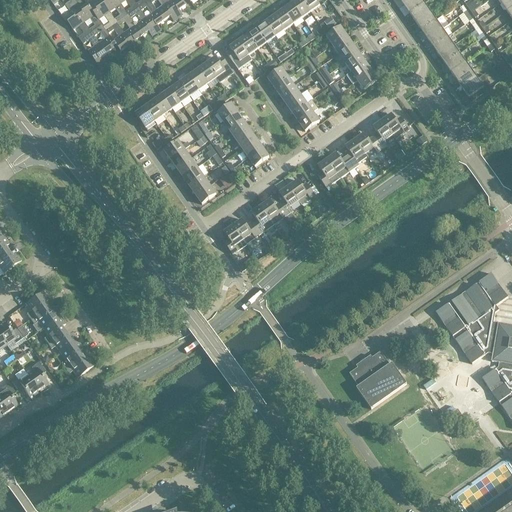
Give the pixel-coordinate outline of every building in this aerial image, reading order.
[(74,0),(72,0),(69,2),(85,25),(91,21),(95,27),(90,31),(92,34),(103,26),(100,22),(88,5),(79,11),(78,10),(80,8),(74,0)] [(127,16),(126,13),(121,7),(116,0),(105,0),(102,3),(110,14),(116,10),(121,17),(115,21),(117,24),(127,16)] [(116,0),(121,7),(127,3),(131,9),(126,13),(127,16),(138,8),(136,6),(132,0),(116,0)] [(149,1),(148,0),(140,0),(142,2),(136,6),(138,8),(149,1)] [(178,19),(168,4),(164,0),(150,0),(149,1),(152,5),(158,1),(162,8),(157,12),(164,22),(172,16),(174,17),(171,19),(174,22),(178,19)] [(186,6),(181,0),(173,0),(168,4),(178,19),(183,16),(180,13),(178,14),(177,13),(186,6)] [(310,13),(301,0),(297,0),(292,4),(302,19),(310,13)] [(315,0),(301,0),(310,13),(320,6),(315,0)] [(424,4),(421,0),(412,0),(404,6),(409,15),(424,4)] [(511,8),(511,0),(507,0),(501,5),(506,13),(511,8)] [(164,22),(157,12),(152,5),(149,1),(138,8),(141,13),(147,9),(152,15),(146,19),(156,34),(161,31),(159,28),(156,30),(155,28),(164,22)] [(92,34),(90,31),(85,25),(69,2),(65,5),(71,15),(73,13),(75,15),(66,21),(74,32),(80,28),(84,35),(79,39),(81,42),(92,34)] [(92,2),(88,5),(100,22),(105,18),(110,25),(104,29),(106,31),(117,24),(115,21),(110,14),(102,3),(93,9),(92,7),(94,6),(92,2)] [(302,19),(292,4),(283,11),(293,25),(302,19)] [(430,12),(424,4),(409,15),(415,23),(430,12)] [(142,37),(149,33),(152,38),(156,34),(146,19),(141,13),(138,8),(127,16),(130,20),(136,16),(141,23),(135,27),(142,37)] [(293,25),(283,11),(274,17),(284,31),(293,25)] [(436,21),(430,12),(415,23),(421,31),(436,21)] [(142,37),(135,27),(130,20),(127,16),(117,24),(120,28),(125,24),(130,31),(124,35),(135,50),(139,46),(137,43),(135,45),(134,43),(142,37)] [(284,31),(274,17),(265,23),(275,37),(284,31)] [(330,19),(325,22),(320,26),(322,29),(325,33),(335,25),(330,19)] [(442,29),(436,21),(421,31),(427,40),(442,29)] [(275,37),(265,23),(256,29),(266,44),(275,37)] [(135,50),(124,35),(120,28),(117,24),(106,31),(109,36),(114,32),(119,39),(114,42),(121,52),(129,46),(130,48),(128,49),(130,53),(135,50)] [(109,36),(106,31),(104,29),(103,26),(92,34),(95,38),(100,34),(105,41),(99,45),(106,55),(115,49),(116,51),(114,52),(116,56),(121,52),(114,42),(109,36)] [(326,38),(333,47),(347,37),(340,27),(326,38)] [(266,44),(256,29),(247,36),(258,50),(266,44)] [(448,38),(442,29),(427,40),(433,48),(448,38)] [(106,55),(99,45),(95,38),(92,34),(81,42),(84,46),(89,42),(94,49),(88,53),(99,68),(104,64),(101,61),(99,63),(98,61),(106,55)] [(258,50),(247,36),(239,42),(249,56),(258,50)] [(353,45),(347,37),(333,47),(339,56),(353,45)] [(454,46),(448,38),(433,48),(439,57),(454,46)] [(252,61),(249,56),(239,42),(229,48),(233,54),(228,57),(238,71),(252,61)] [(359,54),(353,45),(339,56),(345,64),(359,54)] [(460,54),(454,46),(439,57),(445,65),(460,54)] [(366,63),(359,54),(345,64),(351,73),(366,63)] [(466,63),(460,54),(445,65),(451,73),(466,63)] [(215,58),(206,65),(216,79),(220,84),(234,74),(224,60),(219,64),(215,58)] [(372,72),(366,63),(351,73),(346,77),(353,85),(358,82),(372,72)] [(472,71),(466,63),(451,73),(457,82),(472,71)] [(216,79),(206,65),(197,71),(207,85),(216,79)] [(267,79),(274,88),(288,78),(282,69),(267,79)] [(207,85),(197,71),(189,77),(199,91),(207,85)] [(478,79),(472,71),(457,82),(462,90),(478,79)] [(378,81),(372,72),(358,82),(364,91),(378,81)] [(199,91),(189,77),(180,83),(190,98),(199,91)] [(294,87),(288,78),(274,88),(280,97),(294,87)] [(484,88),(478,79),(462,90),(469,99),(484,88)] [(190,98),(180,83),(171,90),(181,104),(190,98)] [(301,96),(294,87),(280,97),(286,106),(301,96)] [(181,104),(171,90),(162,96),(172,110),(181,104)] [(218,100),(219,102),(221,105),(230,99),(226,94),(218,100)] [(172,110),(162,96),(153,102),(163,116),(172,110)] [(307,105),(301,96),(286,106),(292,115),(307,105)] [(312,101),(307,105),(292,115),(299,123),(313,113),(318,110),(312,101)] [(163,116),(153,102),(144,108),(154,123),(163,116)] [(217,114),(224,124),(238,113),(231,104),(217,114)] [(154,123),(144,108),(135,115),(145,129),(154,123)] [(244,122),(238,113),(224,124),(230,132),(244,122)] [(319,122),(313,113),(299,123),(305,133),(319,122)] [(391,115),(382,122),(392,136),(401,130),(405,134),(410,131),(402,120),(397,124),(391,115)] [(250,131),(244,122),(230,132),(236,141),(250,131)] [(392,136),(382,122),(373,128),(379,137),(375,140),(382,150),(387,147),(383,142),(392,136)] [(257,140),(250,131),(236,141),(242,150),(257,140)] [(364,135),(355,141),(365,155),(374,149),(377,154),(382,150),(375,140),(370,143),(364,135)] [(422,137),(416,141),(420,146),(426,142),(422,137)] [(159,140),(152,144),(157,151),(163,146),(161,142),(159,140)] [(263,149),(257,140),(242,150),(248,159),(263,149)] [(365,155),(355,141),(346,148),(352,156),(347,160),(354,170),(359,166),(356,162),(365,155)] [(164,152),(170,161),(185,151),(178,142),(164,152)] [(269,158),(263,149),(248,159),(255,168),(269,158)] [(191,160),(185,151),(170,161),(177,170),(191,160)] [(327,161),(337,175),(340,180),(354,170),(347,160),(342,163),(336,154),(327,161)] [(197,168),(191,160),(177,170),(183,179),(197,168)] [(337,175),(327,161),(318,167),(324,176),(319,179),(326,189),(331,186),(328,181),(337,175)] [(204,177),(197,168),(183,179),(189,187),(204,177)] [(228,175),(222,180),(227,187),(234,183),(228,175)] [(210,186),(204,177),(189,187),(195,196),(210,186)] [(297,181),(288,188),(298,202),(307,196),(311,200),(316,197),(308,187),(304,190),(297,181)] [(216,195),(210,186),(195,196),(202,205),(216,195)] [(298,202),(288,188),(279,194),(285,203),(281,206),(288,216),(293,213),(290,208),(298,202)] [(270,201),(261,207),(271,222),(280,215),(283,220),(288,216),(281,206),(276,210),(270,201)] [(271,222),(261,207),(252,214),(258,222),(253,226),(260,236),(265,232),(262,228),(271,222)] [(242,220),(233,227),(243,241),(252,235),(255,239),(260,236),(253,226),(248,229),(242,220)] [(243,241),(233,227),(224,233),(230,242),(225,245),(232,256),(237,252),(234,247),(243,241)] [(9,245),(3,238),(0,240),(0,258),(6,254),(3,250),(9,245)] [(267,247),(263,250),(266,255),(271,252),(267,247)] [(9,259),(6,254),(0,258),(0,269),(3,273),(1,274),(2,276),(21,262),(15,254),(9,259)] [(254,257),(249,260),(252,265),(257,262),(254,257)] [(242,264),(238,267),(242,272),(246,269),(242,264)] [(508,299),(491,275),(436,314),(472,365),(488,354),(493,355),(491,362),(511,347),(511,326),(493,323),(494,317),(495,314),(499,311),(496,307),(508,299)] [(26,315),(30,320),(45,310),(42,305),(48,301),(42,293),(24,306),(25,308),(26,307),(30,312),(26,315)] [(48,314),(45,310),(30,320),(34,326),(38,323),(42,329),(43,330),(60,318),(54,310),(48,314)] [(65,325),(60,318),(43,330),(42,329),(38,332),(40,333),(43,331),(48,337),(44,340),(47,345),(62,334),(59,330),(65,325)] [(19,320),(14,323),(18,329),(22,325),(19,320)] [(4,324),(0,327),(0,337),(6,346),(15,340),(17,343),(22,340),(15,330),(11,333),(4,324)] [(22,326),(18,330),(21,335),(26,331),(22,326)] [(65,339),(62,334),(47,345),(51,350),(55,347),(59,354),(60,354),(77,342),(72,334),(65,339)] [(83,350),(77,342),(60,354),(59,354),(56,356),(57,358),(61,355),(65,361),(61,364),(65,369),(79,359),(76,354),(83,350)] [(511,347),(491,362),(499,364),(498,368),(482,380),(511,421),(511,347)] [(390,366),(380,353),(372,359),(371,356),(366,360),(356,367),(358,369),(349,375),(359,388),(356,389),(371,410),(407,385),(392,364),(390,366)] [(46,356),(41,360),(45,365),(50,361),(46,356)] [(83,363),(79,359),(65,369),(68,375),(72,372),(76,377),(75,379),(76,380),(95,367),(89,359),(83,363)] [(36,370),(27,376),(38,392),(47,385),(41,376),(45,373),(39,363),(33,367),(36,370)] [(38,392),(27,376),(18,382),(16,379),(11,383),(18,392),(23,389),(29,398),(38,392)] [(5,391),(0,394),(0,401),(8,413),(17,407),(11,398),(15,394),(8,385),(3,388),(5,391)] [(511,511),(511,488),(478,511),(511,511)]
